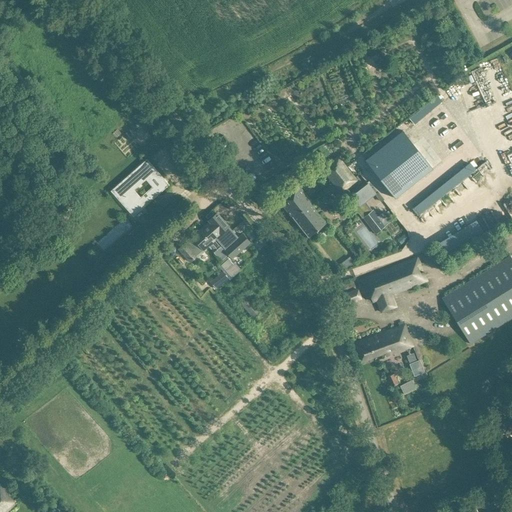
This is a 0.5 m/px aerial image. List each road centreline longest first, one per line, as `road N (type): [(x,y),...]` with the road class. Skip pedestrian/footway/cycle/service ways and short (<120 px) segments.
road 1 (unclassified): [(396,511),(340,345),(304,278),(66,0)]
road 2 (track): [(0,389),(228,184)]
